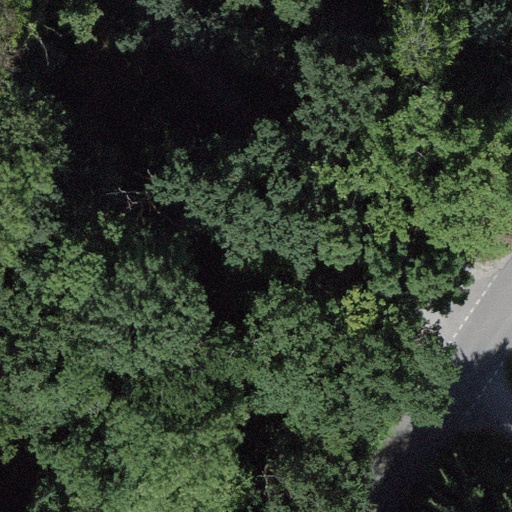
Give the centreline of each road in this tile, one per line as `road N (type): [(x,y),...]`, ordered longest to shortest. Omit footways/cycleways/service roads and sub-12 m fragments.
road 1 (track): [(511,410),(395,259),(147,0)]
road 2 (unclassified): [(379,511),(511,311)]
